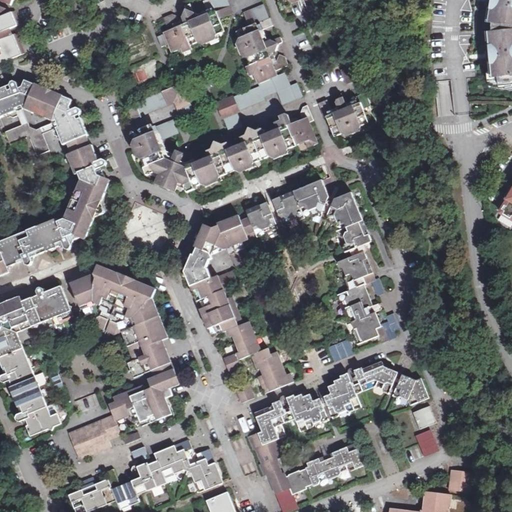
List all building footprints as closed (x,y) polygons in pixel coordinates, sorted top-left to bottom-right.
[(164,17),(170,31),(165,33),(165,35),(158,38),(162,48),(169,45),(172,53),(224,32),(219,19),(223,17),(233,13),(227,0),(206,0),(202,1),(208,14),(197,18),(193,20),(192,16),(195,12),(191,4),(185,6),(185,7),(186,10),(183,17),(187,19),(188,22),(176,27),(175,24),(179,16),(173,14),(166,17),(164,17)] [(433,0),(432,19),(431,36),(432,60),(434,82),(459,80),(476,78),(475,70),(474,63),(473,44),(473,28),(474,12),(475,0),(433,0)] [(511,0),(487,0),(486,15),(485,34),(486,59),(488,92),(500,93),(505,93),(511,92),(511,0)] [(249,27),(236,32),(258,84),(259,84),(260,86),(231,98),(237,111),(264,101),(263,98),(275,93),(281,105),(300,98),(295,84),(290,86),(285,74),(278,76),(276,71),(288,66),(284,55),(276,53),(278,43),(279,43),(280,43),(278,38),(277,38),(269,41),(269,45),(265,46),(259,32),(272,26),(263,5),(243,13),(247,24),(249,27)] [(12,13),(11,12),(0,7),(0,63),(26,53),(18,33),(13,34),(11,29),(21,24),(16,11),(12,13)] [(155,63),(134,67),(138,83),(158,78),(155,63)] [(346,85),(360,79),(355,66),(341,71),(346,85)] [(75,236),(76,240),(89,235),(97,214),(101,215),(104,214),(105,211),(104,209),(100,207),(109,184),(103,168),(105,167),(108,163),(107,162),(103,160),(100,162),(82,118),(78,120),(77,117),(80,115),(82,112),(81,110),(78,108),(72,111),(71,107),(73,101),(26,81),(23,87),(20,89),(18,83),(14,81),(12,82),(11,85),(12,89),(8,90),(7,87),(0,89),(0,116),(1,118),(25,108),(54,122),(64,145),(68,143),(83,178),(65,222),(63,217),(37,227),(48,252),(58,248),(56,244),(63,242),(65,248),(69,250),(71,249),(72,246),(69,239),(75,236)] [(137,108),(141,117),(173,104),(178,117),(193,111),(186,96),(168,91),(136,104),(137,108)] [(324,117),(326,117),(335,138),(369,123),(364,110),(370,108),(364,93),(357,96),(360,103),(346,108),(343,101),(340,94),(337,96),(338,100),(338,103),(341,111),(333,114),(328,100),(319,104),(324,117)] [(223,118),(235,112),(229,99),(217,104),(223,118)] [(134,140),(137,150),(141,159),(144,166),(142,167),(146,176),(153,173),(159,175),(156,184),(177,193),(180,184),(184,185),(183,186),(185,192),(186,193),(194,190),(194,188),(306,143),(309,149),(316,146),(320,144),(318,141),(310,121),(312,120),(306,107),(298,115),(301,120),(291,125),(288,119),(285,116),(279,118),(283,128),(263,137),(262,134),(263,132),(257,130),(255,132),(249,130),(247,131),(245,136),(247,138),(246,141),(247,143),(224,152),(224,151),(223,146),(216,144),(212,145),(210,150),(214,151),(211,158),(187,167),(179,164),(182,157),(181,154),(175,151),(171,161),(167,160),(164,159),(157,141),(164,138),(177,132),(172,119),(153,127),(152,125),(151,125),(150,124),(130,131),(131,133),(132,135),(134,140)] [(141,117),(137,108),(128,111),(132,120),(141,117)] [(222,120),(227,132),(241,126),(236,114),(222,120)] [(40,128),(32,131),(29,123),(7,132),(8,135),(11,144),(28,137),(30,136),(37,154),(50,149),(40,128)] [(275,203),(284,225),(284,227),(285,227),(290,225),(291,222),(297,219),(301,220),(310,216),(311,213),(318,210),(320,214),(323,214),(324,212),(330,197),(323,181),(321,181),(275,200),(277,202),(275,203)] [(511,190),(501,209),(511,214),(511,190)] [(336,200),(330,215),(329,217),(332,219),(335,218),(337,225),(335,227),(340,238),(343,238),(346,245),(344,248),(346,253),(351,252),(367,246),(370,244),(373,243),(372,240),(369,232),(353,193),(336,200)] [(248,214),(257,236),(258,237),(263,235),(264,232),(271,230),(274,231),(279,229),(278,228),(269,205),(266,206),(265,204),(247,211),(248,214)] [(264,375),(267,384),(262,385),(266,394),(294,382),(290,373),(283,376),(280,368),(283,366),(278,352),(271,354),(269,349),(261,352),(258,345),(256,346),(249,331),(252,329),(249,322),(239,326),(235,317),(240,315),(232,295),(227,297),(224,290),(231,288),(238,285),(233,271),(220,276),(219,275),(212,278),(209,269),(207,268),(212,254),(227,249),(229,255),(230,255),(236,267),(251,261),(250,259),(243,243),(243,242),(257,236),(248,214),(240,217),(239,216),(218,224),(219,226),(213,228),(205,225),(203,224),(181,277),(186,278),(211,337),(217,334),(227,330),(228,334),(230,338),(233,336),(240,352),(242,357),(239,358),(237,354),(227,357),(224,358),(229,372),(242,366),(240,361),(252,356),(258,370),(261,369),(264,375)] [(48,252),(37,227),(28,231),(21,229),(18,235),(0,242),(0,276),(9,273),(12,271),(10,267),(22,262),(23,260),(26,261),(27,264),(30,266),(32,265),(33,263),(31,259),(48,252)] [(366,254),(363,256),(362,254),(353,258),(339,263),(341,268),(344,270),(347,276),(346,280),(350,291),(339,296),(341,301),(344,303),(346,309),(345,311),(349,322),(352,323),(355,330),(354,334),(358,344),(379,337),(382,343),(393,338),(396,337),(393,330),(400,327),(395,314),(387,318),(389,324),(382,327),(377,313),(369,317),(366,310),(374,306),(365,286),(372,283),(378,296),(386,292),(381,278),(377,280),(366,254)] [(159,331),(163,341),(168,339),(169,338),(152,296),(155,288),(99,265),(94,274),(72,283),(85,315),(93,319),(96,326),(114,334),(122,331),(128,346),(153,336),(153,335),(153,332),(156,331),(159,331)] [(0,358),(24,349),(22,342),(18,333),(18,332),(51,318),(57,316),(60,323),(75,317),(63,287),(45,294),(44,290),(41,288),(38,289),(37,293),(39,297),(24,302),(22,296),(20,297),(0,305),(0,313),(3,320),(0,321),(0,358)] [(369,317),(377,313),(382,310),(383,309),(384,307),(383,305),(380,304),(379,304),(374,306),(366,310),(369,317)] [(153,336),(128,346),(134,360),(134,361),(128,364),(135,379),(153,372),(155,377),(149,380),(153,389),(140,394),(138,389),(115,398),(117,404),(110,406),(113,416),(117,423),(132,416),(138,429),(153,423),(151,418),(156,416),(158,421),(173,415),(167,399),(173,396),(170,388),(174,386),(172,380),(178,377),(163,341),(159,331),(156,331),(153,332),(153,335),(153,336)] [(351,341),(329,349),(334,359),(334,361),(356,353),(355,350),(351,341)] [(24,349),(0,358),(0,359),(4,368),(7,369),(10,368),(10,369),(9,372),(7,373),(6,375),(3,377),(1,380),(2,383),(5,383),(15,379),(17,386),(12,388),(20,408),(26,406),(28,412),(19,416),(17,419),(19,422),(21,422),(22,422),(25,421),(31,436),(49,430),(52,431),(54,429),(55,427),(63,424),(59,414),(52,417),(24,349)] [(329,400),(327,401),(334,419),(334,420),(340,418),(341,414),(348,411),(351,413),(363,408),(357,394),(376,387),(383,390),(384,393),(389,394),(390,394),(397,375),(395,375),(396,372),(385,367),(383,362),(364,370),(363,368),(355,371),(361,384),(354,387),(349,374),(341,377),(344,383),(338,385),(331,388),(333,395),(328,397),(329,400)] [(361,384),(355,371),(349,374),(354,387),(361,384)] [(49,391),(63,385),(58,373),(44,378),(49,391)] [(267,384),(264,375),(259,377),(262,385),(267,384)] [(392,395),(395,396),(402,377),(399,376),(397,375),(390,394),(392,395)] [(402,377),(395,396),(394,397),(399,399),(403,398),(410,400),(412,406),(430,399),(421,379),(416,381),(405,376),(404,378),(402,377)] [(172,380),(174,386),(180,384),(178,377),(172,380)] [(247,378),(235,384),(243,403),(255,398),(247,378)] [(15,379),(5,383),(11,386),(12,388),(17,386),(15,379)] [(177,396),(180,402),(191,397),(189,391),(177,396)] [(286,414),(281,401),(274,404),(275,407),(256,414),(261,427),(262,432),(250,438),(254,450),(256,449),(263,466),(261,467),(264,476),(278,470),(274,461),(280,458),(277,450),(273,441),(280,439),(282,438),(287,436),(282,425),(295,420),(301,433),(313,428),(315,425),(321,422),(325,424),(330,422),(329,421),(322,403),(320,403),(319,400),(307,405),(304,399),(297,401),(295,396),(287,399),(293,411),(286,414)] [(293,411),(287,399),(281,401),(286,414),(293,411)] [(322,403),(329,421),(331,420),(334,419),(327,401),(324,402),(322,403)] [(26,406),(20,408),(21,411),(19,416),(28,412),(26,406)] [(421,429),(437,422),(430,406),(414,413),(421,429)] [(113,416),(107,418),(112,431),(115,430),(116,432),(115,437),(121,434),(117,423),(113,416)] [(115,437),(116,432),(115,430),(112,431),(107,418),(68,433),(79,460),(111,447),(109,440),(115,437)] [(439,451),(430,431),(416,436),(419,443),(424,457),(439,451)] [(124,438),(127,445),(142,438),(139,432),(124,438)] [(273,441),(277,450),(283,448),(280,439),(273,441)] [(82,493),(71,498),(76,511),(90,511),(117,501),(121,510),(140,502),(139,499),(137,496),(138,496),(149,491),(168,483),(167,478),(185,471),(192,473),(200,493),(223,484),(220,477),(218,477),(217,475),(220,473),(216,463),(210,449),(201,453),(204,460),(192,465),(186,453),(193,449),(190,441),(166,450),(167,454),(165,455),(164,453),(157,456),(158,459),(139,468),(135,470),(138,477),(139,481),(123,488),(114,491),(112,486),(119,483),(114,470),(106,474),(109,482),(96,487),(93,479),(79,485),(81,490),(82,493)] [(333,454),(335,458),(321,463),(320,459),(308,464),(309,467),(306,468),(307,470),(301,472),(300,471),(289,476),(290,478),(287,480),(284,474),(270,480),(275,494),(277,494),(284,511),(287,511),(298,507),(295,499),(293,495),(307,489),(307,487),(313,485),(314,487),(320,485),(320,482),(328,479),(330,480),(340,476),(342,473),(353,469),(356,470),(365,466),(356,444),(333,454)] [(148,454),(145,448),(132,453),(135,460),(148,454)] [(321,463),(335,458),(333,454),(320,459),(321,463)] [(474,475),(453,472),(451,492),(454,492),(472,494),(474,475)] [(211,511),(236,511),(229,493),(207,502),(211,511)] [(427,493),(426,504),(429,504),(428,511),(447,511),(449,495),(427,493)]
